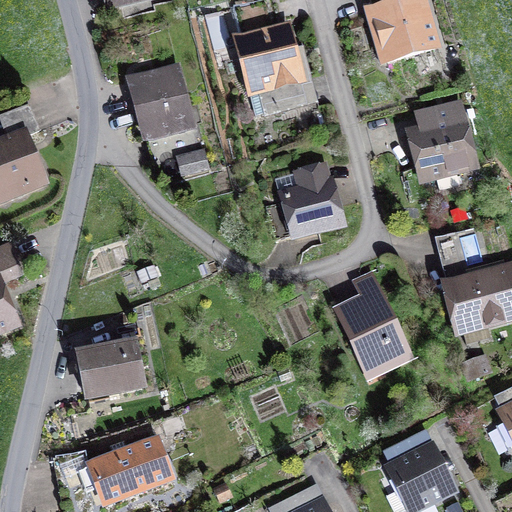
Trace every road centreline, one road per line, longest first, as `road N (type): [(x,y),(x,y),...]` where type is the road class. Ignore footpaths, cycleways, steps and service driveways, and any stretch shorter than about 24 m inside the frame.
road 1 (residential): [(89,126),(181,225),(245,272),(302,274),(352,256),(366,242),(373,207),(315,0)]
road 2 (residential): [(10,511),(89,126)]
road 3 (unclassified): [(89,126),(65,0)]
